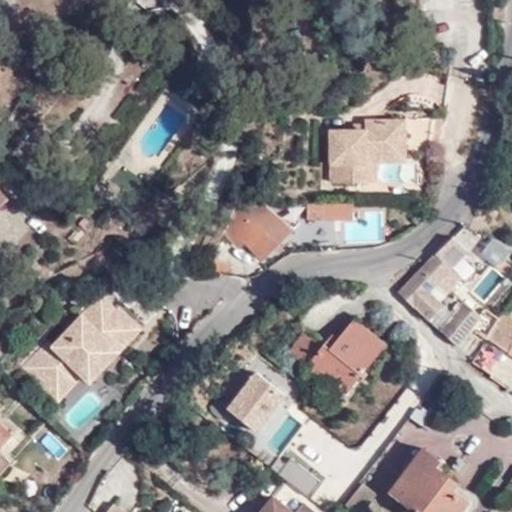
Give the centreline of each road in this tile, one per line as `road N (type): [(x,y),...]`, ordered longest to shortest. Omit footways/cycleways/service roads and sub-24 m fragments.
road 1 (unclassified): [(253,293),(180,289),(152,275),(67,151),(114,66),(116,29)]
road 2 (unclassified): [(511,63),(464,203),(428,239),(368,263),(310,268),(253,293)]
road 3 (unclassified): [(253,293),(191,350),(70,511)]
